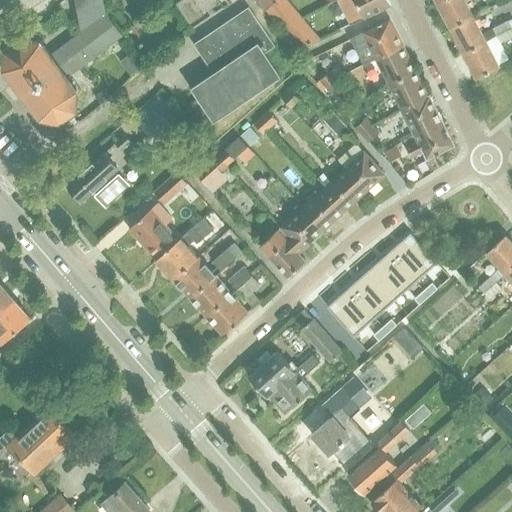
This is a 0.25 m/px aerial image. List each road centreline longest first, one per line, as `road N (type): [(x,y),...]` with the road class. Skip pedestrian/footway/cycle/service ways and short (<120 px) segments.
road 1 (residential): [(195,385),(371,224),(484,158)]
road 2 (secondary): [(175,403),(0,204)]
road 3 (residential): [(484,158),(404,0)]
road 4 (residential): [(308,511),(195,385)]
road 5 (secondary): [(270,511),(175,403)]
road 6 (residential): [(233,511),(168,438),(163,425),(175,403)]
